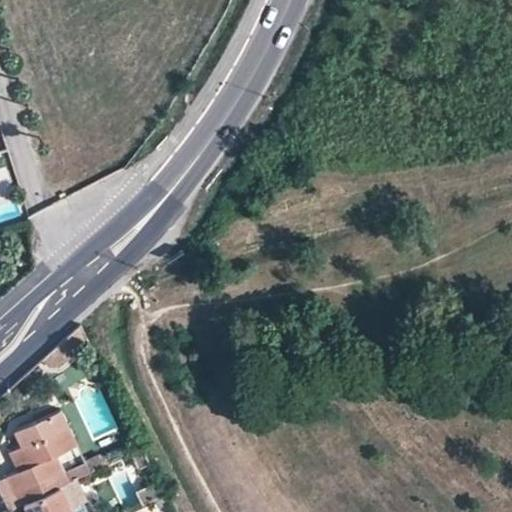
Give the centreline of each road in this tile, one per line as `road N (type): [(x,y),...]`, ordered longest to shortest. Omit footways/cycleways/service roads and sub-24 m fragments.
road 1 (secondary): [(291,0),(212,141),(154,211)]
road 2 (secondary): [(0,373),(145,239),(154,211)]
road 3 (secondary): [(154,211),(126,215),(0,325)]
